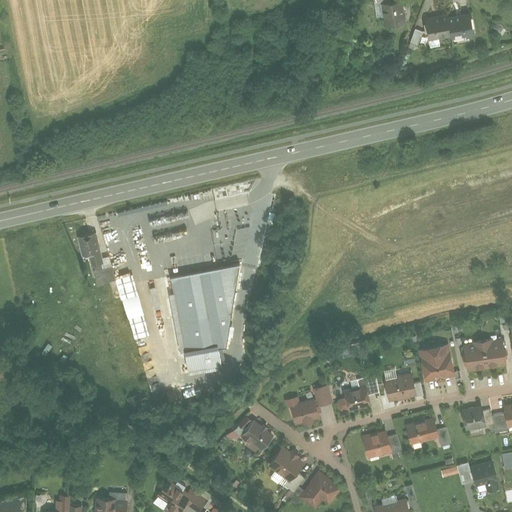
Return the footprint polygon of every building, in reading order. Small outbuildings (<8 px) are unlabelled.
[(404,21),(400,0),(372,0),(376,16),(381,15),(383,25),(404,21)] [(446,11),(424,15),(429,38),(449,34),(450,37),(473,32),(469,10),(447,15),(446,11)] [(420,29),(413,27),(407,42),(414,45),(420,29)] [(393,68),(380,71),(381,77),(394,73),(393,68)] [(381,77),(380,71),(370,74),(371,79),(381,77)] [(216,268),(236,264),(232,244),(243,242),(241,230),(235,231),(234,225),(228,226),(229,232),(227,233),(226,228),(214,230),(215,235),(210,236),(216,268)] [(87,257),(90,268),(100,265),(103,268),(110,266),(108,254),(102,256),(96,230),(75,235),(80,259),(87,257)] [(198,256),(156,264),(158,276),(200,267),(198,256)] [(170,287),(163,288),(165,299),(164,299),(175,356),(176,356),(178,366),(190,364),(192,377),(217,372),(222,367),(226,363),(226,357),(230,344),(242,263),(236,264),(216,268),(168,277),(170,287)] [(132,273),(116,277),(129,338),(146,335),(132,273)] [(466,371),(504,366),(500,339),(492,340),(492,338),(471,341),(472,342),(462,344),(466,371)] [(444,378),(455,376),(448,342),(417,349),(424,383),(436,380),(436,382),(444,380),(444,378)] [(388,401),(416,395),(410,371),(382,378),(388,401)] [(365,385),(368,394),(378,392),(374,374),(356,379),(358,387),(365,385)] [(312,389),(317,406),(332,402),(326,385),(312,389)] [(348,411),(371,405),(368,394),(365,385),(358,387),(350,389),(349,387),(342,389),(344,397),(338,399),(335,404),(336,409),(341,411),(347,409),(348,411)] [(135,394),(125,399),(130,408),(140,404),(139,401),(146,398),(143,392),(136,395),(135,394)] [(312,420),(318,418),(312,398),(288,405),(294,425),(302,423),(303,424),(312,421),(312,420)] [(504,413),(506,427),(511,425),(511,401),(502,403),(504,413)] [(481,404),(460,408),(464,431),(485,427),(484,424),(482,411),(481,404)] [(482,411),(484,424),(492,423),(491,415),(490,409),(482,411)] [(504,413),(491,415),(492,423),(494,433),(507,430),(506,427),(504,413)] [(239,437),(251,422),(243,415),(231,431),(239,437)] [(433,416),(404,424),(410,445),(439,437),(436,429),(433,416)] [(260,425),(253,420),(251,422),(239,437),(237,439),(244,445),(244,449),(250,454),(254,452),(256,454),(272,435),(266,430),(267,429),(261,424),(260,425)] [(436,429),(439,437),(441,447),(450,444),(445,426),(436,429)] [(361,435),(367,458),(392,452),(387,436),(385,429),(361,435)] [(387,436),(392,452),(392,453),(400,451),(396,434),(387,436)] [(295,472),(302,462),(297,458),(299,457),(289,449),(288,451),(281,446),(265,466),(285,481),(287,483),(295,472)] [(503,471),(511,469),(511,461),(511,460),(511,459),(511,451),(500,454),(503,471)] [(445,460),(443,460),(445,467),(453,464),(452,458),(450,458),(450,455),(444,456),(445,460)] [(495,465),(471,470),(475,487),(484,485),(486,493),(499,490),(497,481),(499,481),(495,465)] [(330,481),(317,471),(302,491),(297,497),(313,510),(321,500),(327,505),(338,490),(330,481)] [(303,478),(295,472),(287,483),(285,481),(282,486),(287,490),(291,493),(297,487),(303,478)] [(195,511),(196,511),(205,500),(189,488),(186,492),(167,479),(156,495),(167,503),(164,508),(169,511),(179,511),(185,504),(195,511)] [(412,485),(405,487),(409,502),(416,500),(412,485)] [(297,497),(302,491),(297,487),(291,493),(287,490),(283,496),(292,504),(297,497)] [(80,511),(81,506),(67,505),(68,496),(58,495),(57,501),(54,501),(53,511),(41,511),(40,511),(80,511)] [(372,506),(373,511),(408,511),(405,497),(396,500),(395,496),(379,500),(380,504),(372,506)] [(93,497),(92,511),(124,511),(125,500),(115,500),(115,498),(93,497)]
